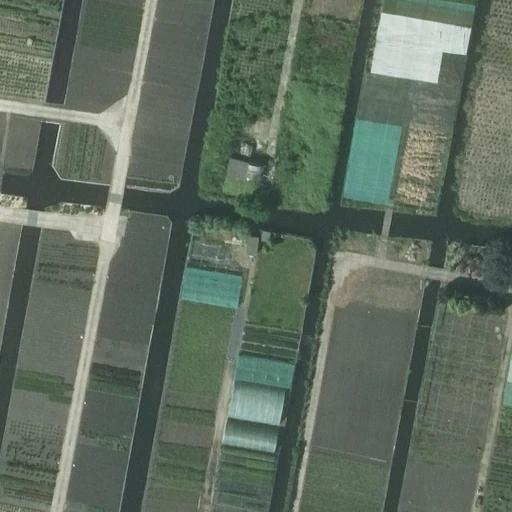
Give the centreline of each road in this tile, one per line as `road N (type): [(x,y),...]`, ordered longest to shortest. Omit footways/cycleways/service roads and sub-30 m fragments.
road 1 (unknown): [(132,87),(60,511)]
road 2 (unknown): [(0,69),(132,87)]
